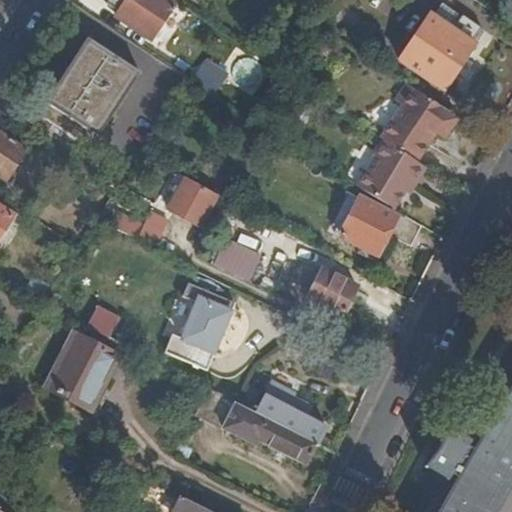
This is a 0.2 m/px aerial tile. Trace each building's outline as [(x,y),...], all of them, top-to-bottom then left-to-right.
[(107,0),(106,4),(118,12),(115,17),(150,40),(173,5),(165,0),(107,0)] [(312,0),(304,13),(315,21),(328,0),(312,0)] [(438,7),(432,16),(452,30),(458,21),(438,7)] [(452,30),(432,16),(430,15),(399,59),(444,90),(474,44),(471,43),(480,29),(461,17),(458,21),(452,30)] [(309,30),(314,24),(303,16),(298,23),(309,30)] [(283,68),(301,40),(284,28),(266,57),(283,68)] [(137,74),(86,42),(43,107),(37,103),(29,114),(82,149),(89,138),(94,140),(137,74)] [(199,71),(191,84),(212,97),(219,85),(199,71)] [(443,138),(457,119),(404,83),(394,100),(401,105),(380,137),(383,140),(418,163),(437,134),(443,138)] [(284,124),(276,137),(285,143),(293,130),(284,124)] [(26,151),(0,135),(0,177),(7,181),(26,151)] [(361,190),(392,209),(398,200),(404,190),(409,193),(425,168),(418,163),(383,140),(353,185),(361,190)] [(200,225),(217,194),(184,175),(166,206),(200,225)] [(409,193),(404,190),(398,200),(403,203),(409,193)] [(328,231),(339,235),(356,200),(345,194),(328,231)] [(411,244),(420,226),(395,211),(393,217),(356,200),(339,235),(376,253),(386,232),(411,244)] [(144,219),(106,203),(97,217),(161,245),(169,223),(147,213),(144,219)] [(0,241),(16,218),(0,207),(0,241)] [(335,276),(342,262),(330,256),(307,301),(339,318),(342,315),(345,317),(352,304),(349,302),(356,288),(335,276)] [(213,303),(216,295),(188,284),(183,296),(196,301),(180,338),(172,335),(164,353),(206,370),(230,311),(213,303)] [(233,303),(216,295),(213,303),(230,311),(233,303)] [(97,306),(85,326),(139,354),(150,334),(97,306)] [(116,355),(75,334),(48,387),(87,407),(101,377),(105,378),(116,355)] [(255,413),(243,407),(207,388),(193,417),(220,431),(222,428),(254,445),(257,440),(304,464),(316,444),(255,413)] [(255,413),(316,444),(325,427),(264,396),(255,413)] [(511,396),(478,455),(466,449),(471,441),(445,427),(438,450),(425,467),(448,481),(453,474),(464,481),(446,511),(486,511),(511,467),(511,396)] [(188,459),(192,449),(183,446),(179,456),(188,459)] [(126,479),(129,472),(117,466),(114,473),(126,479)] [(208,511),(179,497),(171,511),(208,511)] [(16,511),(0,501),(0,511),(16,511)]
